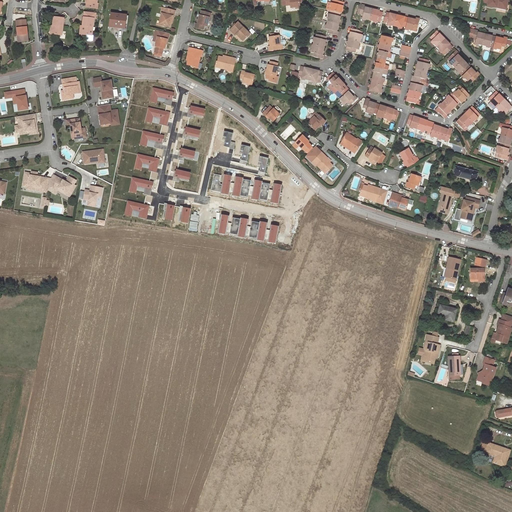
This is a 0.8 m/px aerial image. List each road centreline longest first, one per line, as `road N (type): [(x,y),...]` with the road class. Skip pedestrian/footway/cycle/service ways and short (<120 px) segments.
road 1 (residential): [(169,75),(243,116),(331,197)]
road 2 (residential): [(331,197),(486,246)]
road 3 (residential): [(42,70),(102,63),(169,75)]
